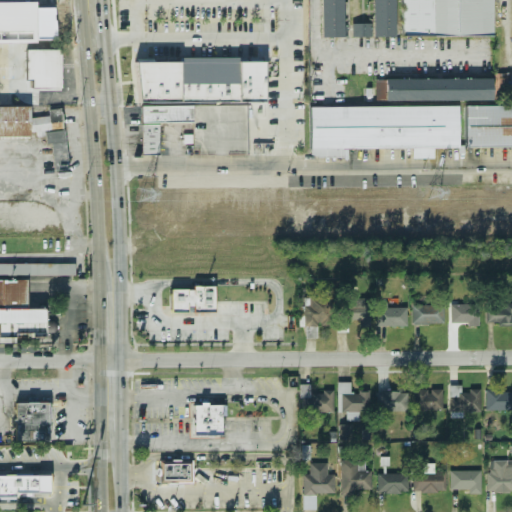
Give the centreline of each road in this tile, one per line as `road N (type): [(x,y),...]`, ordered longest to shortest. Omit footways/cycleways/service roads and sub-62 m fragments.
road 1 (residential): [(511,358),(142,360)]
road 2 (secondary): [(118,360),(103,27)]
road 3 (secondary): [(79,0),(96,236)]
road 4 (secondary): [(98,360),(99,511)]
road 5 (secondary): [(96,236),(98,360)]
